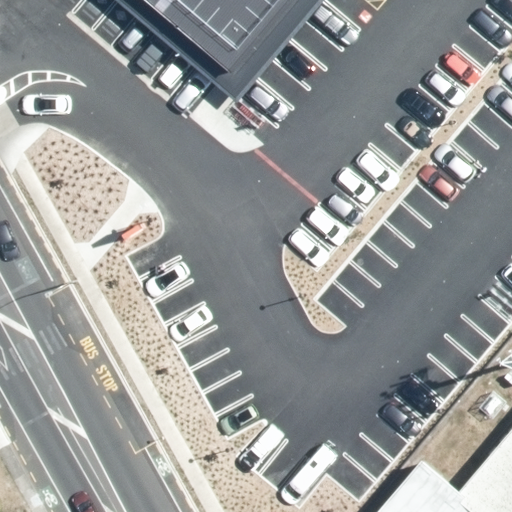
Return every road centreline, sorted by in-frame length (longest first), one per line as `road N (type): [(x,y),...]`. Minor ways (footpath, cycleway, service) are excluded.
road 1 (secondary): [(0,216),(166,511)]
road 2 (secondary): [(88,511),(0,352)]
